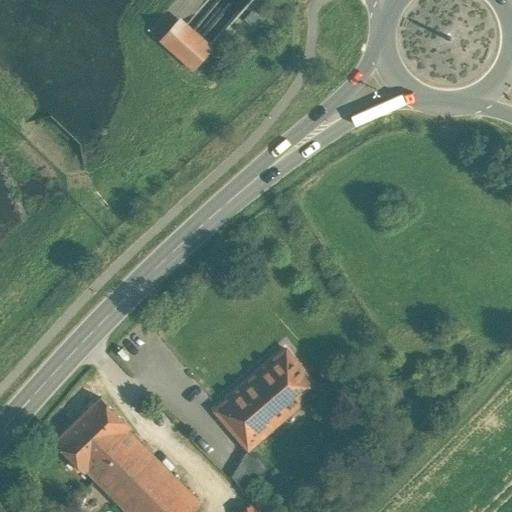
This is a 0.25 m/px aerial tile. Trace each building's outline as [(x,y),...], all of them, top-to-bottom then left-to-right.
[(180,19),(164,39),(195,65),(211,46),(180,19)] [(286,348),(215,410),(236,435),(264,411),(271,419),(316,382),(286,348)] [(101,397),(55,442),(84,471),(87,468),(97,478),(137,438),(127,429),(130,426),(101,397)] [(264,411),(236,435),(247,448),(275,423),(271,419),(264,411)] [(191,511),(201,503),(137,438),(97,478),(130,511),(191,511)] [(263,464),(249,452),(230,474),(244,486),(263,464)]
